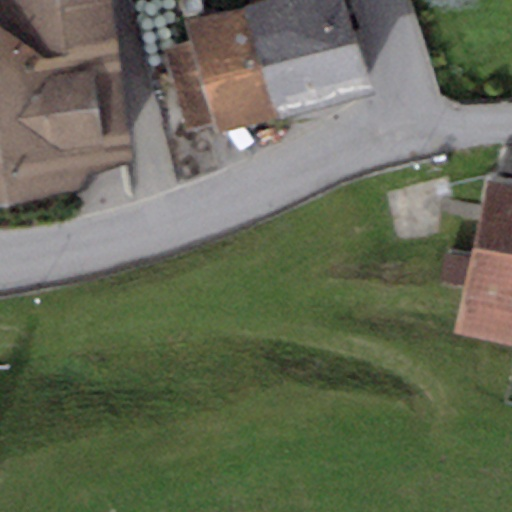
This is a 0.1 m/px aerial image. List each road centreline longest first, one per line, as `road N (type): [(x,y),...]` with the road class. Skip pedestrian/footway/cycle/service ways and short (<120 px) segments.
road 1 (residential): [(399,129),(235,199),(116,236),(0,257)]
road 2 (residential): [(399,129),(375,0)]
